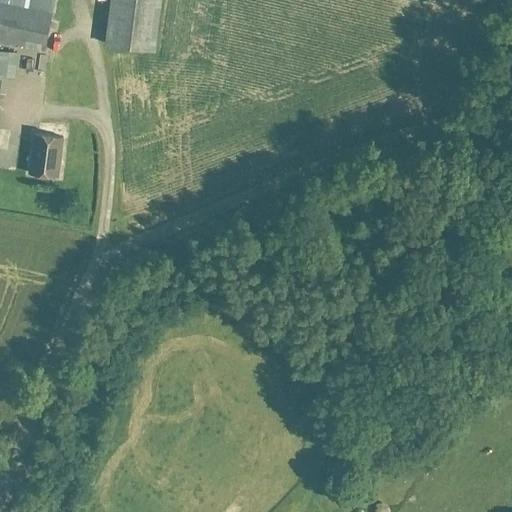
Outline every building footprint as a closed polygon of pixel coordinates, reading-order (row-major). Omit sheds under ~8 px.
[(1,0),(0,6),(0,42),(46,50),(52,15),(54,0),(1,0)] [(156,50),(161,0),(110,0),(105,44),(156,50)] [(0,76),(15,78),(18,52),(0,49),(0,76)] [(34,133),(30,173),(59,176),(63,136),(34,133)] [(390,419),(375,431),(343,458),(357,475),(389,449),(386,446),(401,434),(390,419)]
